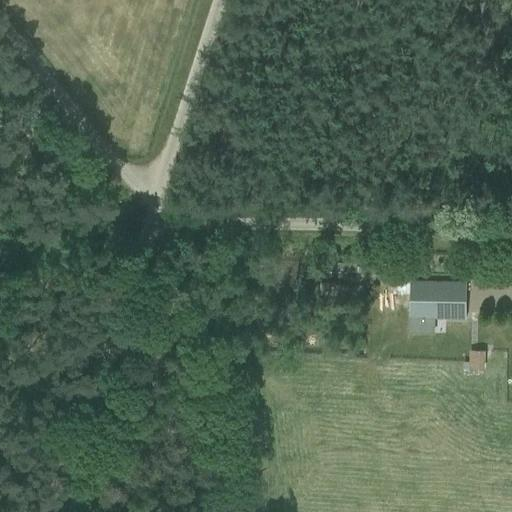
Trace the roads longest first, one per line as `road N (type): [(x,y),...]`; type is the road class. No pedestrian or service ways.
road 1 (unclassified): [(149,223),(511,228)]
road 2 (track): [(55,511),(141,245)]
road 3 (unclassified): [(149,223),(217,0)]
road 4 (track): [(141,245),(0,287)]
